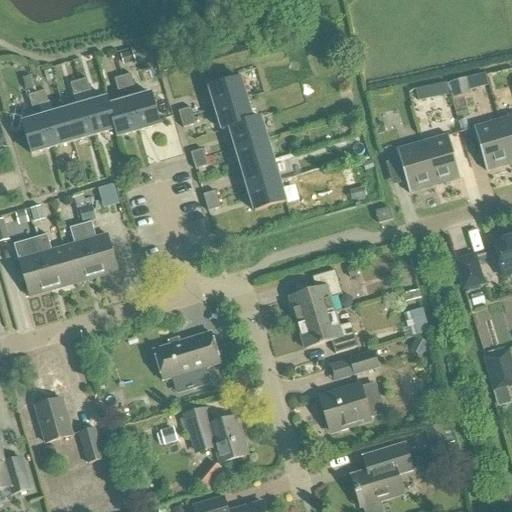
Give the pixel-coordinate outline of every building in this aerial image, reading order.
[(135,64),(132,53),(120,57),(124,67),(135,64)] [(131,75),(123,77),(127,89),(135,87),(131,75)] [(31,77),(23,80),(26,91),(34,89),(31,77)] [(127,89),(123,77),(115,79),(119,91),(127,89)] [(79,82),(82,93),(90,91),(87,80),(79,82)] [(216,112),(246,103),(240,81),(209,90),(216,112)] [(467,81),(449,85),(453,100),(471,95),(467,81)] [(74,96),(82,93),(79,82),(71,84),(74,96)] [(430,86),(415,91),(419,102),(434,97),(430,86)] [(45,91),(37,94),(40,105),(48,103),(45,91)] [(40,105),(37,94),(29,96),(32,108),(40,105)] [(151,97),(130,103),(139,134),(160,128),(151,97)] [(95,139),(115,133),(116,132),(109,109),(107,102),(86,108),(95,139)] [(130,103),(109,109),(116,132),(115,133),(117,141),(139,134),(130,103)] [(222,133),(230,131),(253,124),(252,123),(246,103),(216,112),(222,133)] [(74,145),(95,139),(86,108),(65,114),(74,145)] [(179,112),(182,120),(193,117),(190,109),(179,112)] [(52,151),(74,145),(65,114),(43,120),(52,151)] [(193,117),(182,120),(184,128),(195,125),(193,117)] [(511,119),(499,123),(511,166),(511,119)] [(52,151),(43,120),(22,126),(31,157),(52,151)] [(230,131),(236,152),(267,143),(260,120),(252,123),(253,124),(230,131)] [(511,166),(499,123),(474,131),(486,174),(511,166)] [(383,124),(374,126),(377,137),(386,134),(383,124)] [(448,138),(423,145),(435,189),(461,181),(448,138)] [(236,152),(242,173),(273,164),(267,143),(236,152)] [(435,189),(423,145),(397,153),(410,196),(435,189)] [(191,154),(194,162),(205,158),(203,150),(191,154)] [(205,158),(194,162),(196,170),(208,166),(205,158)] [(242,173),(248,194),(279,184),(273,164),(242,173)] [(279,184),(248,194),(255,214),(286,205),(279,184)] [(367,199),(365,189),(349,193),(352,202),(367,199)] [(203,198),(206,206),(218,203),(216,194),(203,198)] [(71,198),(63,200),(65,209),(74,206),(71,198)] [(218,203),(206,206),(208,214),(221,211),(218,203)] [(41,208),(31,211),(34,224),(44,222),(41,208)] [(92,208),(79,212),(80,215),(83,224),(91,221),(96,220),(92,208)] [(379,227),(392,223),(389,211),(375,214),(379,227)] [(26,213),(16,216),(19,228),(29,225),(26,213)] [(4,221),(0,221),(0,244),(9,242),(4,221)] [(91,225),(81,228),(96,281),(119,274),(108,238),(96,241),(91,225)] [(75,247),(63,251),(74,287),(96,281),(81,228),(70,231),(75,247)] [(511,235),(492,242),(503,280),(511,277),(511,235)] [(47,237),(36,241),(51,294),(74,287),(63,251),(52,254),(47,237)] [(51,294),(36,241),(14,247),(29,300),(51,294)] [(464,291),(483,286),(475,259),(456,264),(464,291)] [(355,269),(347,271),(350,282),(358,279),(355,269)] [(290,301),(297,326),(334,315),(330,301),(342,297),(335,273),(312,280),(316,293),(290,301)] [(414,294),(405,296),(407,304),(416,302),(418,301),(416,295),(416,293),(414,294)] [(422,310),(410,313),(417,337),(429,334),(422,310)] [(334,315),(297,326),(305,352),(331,344),(335,357),(358,350),(351,326),(338,329),(334,315)] [(188,394),(211,386),(206,371),(220,366),(211,336),(154,354),(163,384),(173,381),(183,378),(188,394)] [(417,339),(410,352),(422,358),(428,345),(417,339)] [(511,362),(509,353),(483,359),(492,395),(511,389),(511,362)] [(355,378),(378,371),(373,355),(350,362),(355,378)] [(370,422),(360,390),(320,402),(330,434),(370,422)] [(114,394),(98,399),(108,429),(124,424),(114,394)] [(72,439),(62,402),(35,409),(46,447),(72,439)] [(196,456),(215,451),(220,466),(248,458),(236,420),(210,428),(205,412),(185,419),(196,456)] [(425,431),(431,452),(447,447),(441,427),(425,431)] [(174,429),(161,433),(165,447),(178,443),(174,429)] [(88,466),(104,462),(95,431),(80,436),(88,466)] [(405,447),(376,456),(364,460),(368,474),(352,479),(361,510),(364,509),(365,511),(381,511),(379,504),(403,497),(397,479),(413,474),(405,447)] [(5,466),(0,449),(0,493),(11,490),(13,497),(30,492),(21,461),(5,466)] [(212,462),(199,482),(211,490),(224,470),(212,462)] [(238,511),(227,511),(224,500),(193,509),(193,511),(264,511),(262,505),(238,511)]
